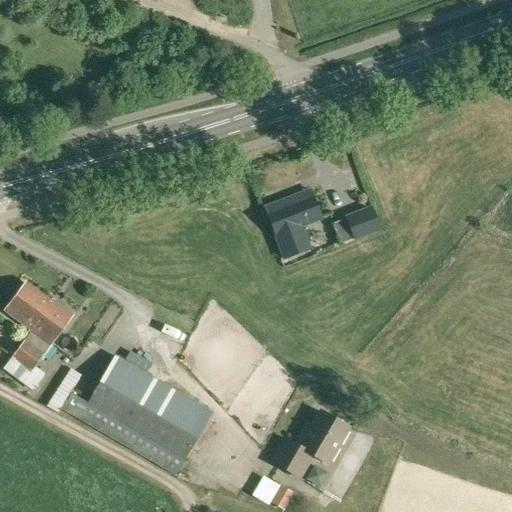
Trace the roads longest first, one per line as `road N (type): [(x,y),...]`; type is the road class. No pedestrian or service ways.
road 1 (secondary): [(0,185),(296,101)]
road 2 (secondary): [(296,101),(511,26)]
